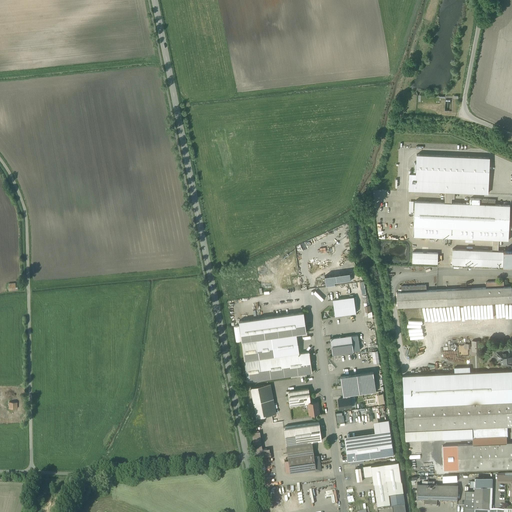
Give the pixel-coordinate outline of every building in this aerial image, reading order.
[(454,102),(447,102),(446,113),(454,114),(454,102)] [(409,175),(409,192),(445,193),(454,193),(488,195),(489,159),(416,156),(415,175),(409,175)] [(454,193),(445,193),(445,203),(451,203),(451,199),(454,199),(454,193)] [(445,203),(416,202),(414,237),(494,240),(493,251),(453,249),(453,264),(511,266),(511,251),(499,251),(499,240),(509,241),(511,206),(496,205),(496,200),(475,199),(475,204),(451,203),(445,203)] [(439,253),(413,252),(413,263),(439,264),(439,253)] [(349,272),(324,276),(325,283),(334,282),(351,280),(349,272)] [(397,292),(398,307),(511,301),(511,286),(505,287),(505,282),(487,283),(487,288),(427,291),(427,285),(402,286),(402,292),(397,292)] [(353,297),(333,300),(335,315),(355,312),(353,297)] [(306,312),(241,321),(249,381),(313,372),(312,366),(313,366),(313,363),(312,363),(310,352),(276,357),(273,337),(309,333),(306,312)] [(353,337),(332,339),(334,354),(355,352),(353,337)] [(509,346),(494,347),(494,353),(498,353),(498,358),(502,358),(503,365),(511,364),(511,353),(511,352),(509,352),(509,346)] [(511,370),(403,375),(406,441),(473,438),(473,445),(509,443),(508,427),(511,426),(511,370)] [(373,372),(340,376),(342,397),(350,395),(376,392),(373,372)] [(271,384),(252,388),(258,418),(277,414),(271,384)] [(310,388),(289,391),(291,406),(309,404),(311,415),(320,413),(318,402),(312,403),(310,388)] [(351,407),(350,395),(342,397),(337,397),(338,409),(351,407)] [(320,422),(285,427),(291,472),(317,469),(316,466),(317,466),(317,462),(316,462),(313,442),(323,441),(320,422)] [(389,432),(344,438),(347,462),(393,456),(389,432)] [(511,443),(509,443),(473,445),(458,445),(459,470),(511,467),(511,443)] [(405,511),(399,463),(384,465),(390,511),(405,511)] [(384,464),(370,466),(377,511),(390,509),(384,465),(384,464)] [(497,483),(511,483),(511,475),(498,475),(497,483)] [(428,484),(418,484),(418,502),(425,503),(425,507),(438,507),(438,503),(458,503),(459,485),(434,485),(434,481),(429,481),(428,484)] [(511,511),(490,510),(490,507),(491,487),(476,487),(476,492),(466,491),(465,511),(511,511)]
